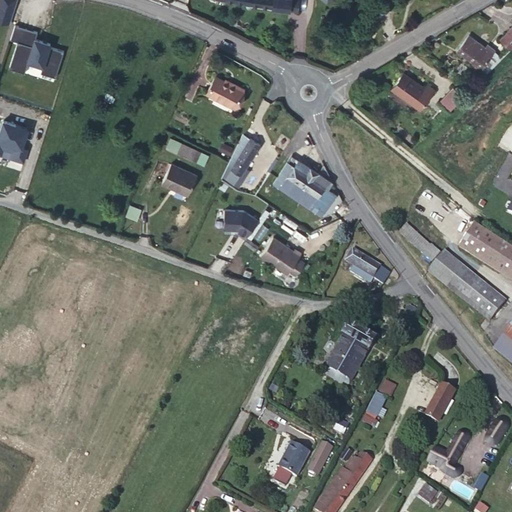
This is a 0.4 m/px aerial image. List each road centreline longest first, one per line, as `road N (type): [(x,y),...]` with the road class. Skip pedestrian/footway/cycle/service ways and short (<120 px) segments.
road 1 (unclassified): [(0,200),(305,309)]
road 2 (track): [(511,235),(325,87)]
road 3 (unclassified): [(305,309),(197,499)]
road 4 (tertiary): [(421,287),(352,199),(316,105)]
road 5 (tertiary): [(125,0),(184,17),(295,81)]
road 6 (unclassified): [(324,83),(477,0)]
road 7 (tertiary): [(511,395),(421,287)]
